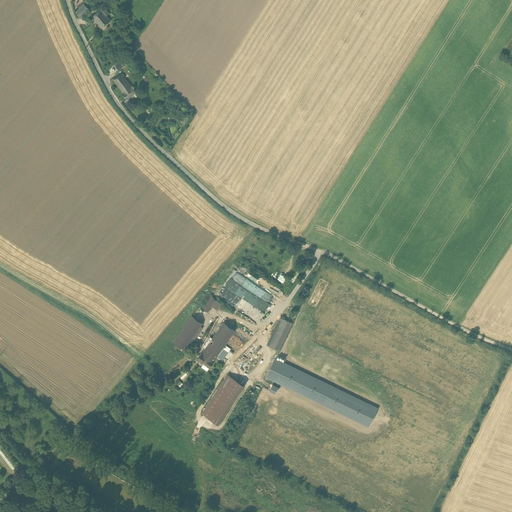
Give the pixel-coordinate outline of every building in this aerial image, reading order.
[(83,3),(75,12),(82,18),(90,9),(87,6),(83,3)] [(109,13),(105,8),(103,10),(101,8),(100,8),(101,9),(106,16),(109,13)] [(106,16),(101,9),(92,17),(102,28),(111,21),(106,16)] [(120,62),(115,67),(119,70),(124,65),(120,62)] [(122,73),(113,79),(123,93),(132,87),(122,73)] [(123,93),(123,94),(126,99),(137,91),(133,86),(132,87),(123,93)] [(275,296),(235,275),(233,278),(243,284),(238,282),(230,278),(226,286),(225,288),(221,296),(220,298),(262,321),(272,302),(275,296)] [(211,295),(204,303),(210,309),(212,306),(218,301),(211,295)] [(222,305),(218,301),(212,306),(217,310),(222,305)] [(192,315),(173,341),(184,349),(202,323),(192,315)] [(282,318),(269,345),(274,348),(287,321),(282,318)] [(287,321),(274,348),(279,350),(292,323),(287,321)] [(224,322),(202,353),(213,361),(235,330),(224,322)] [(237,362),(245,370),(260,356),(251,347),(237,362)] [(202,353),(201,352),(197,358),(209,367),(213,361),(202,353)] [(369,424),(377,405),(284,365),(284,359),(278,356),(272,356),(263,378),(344,413),(348,413),(349,411),(352,413),(355,413),(355,421),(367,427),(369,422),(369,424)] [(228,375),(203,413),(218,423),(244,385),(228,375)] [(273,393),(276,386),(269,384),(267,391),(273,393)] [(8,455),(0,444),(0,454),(3,459),(16,475),(20,471),(8,455)]
